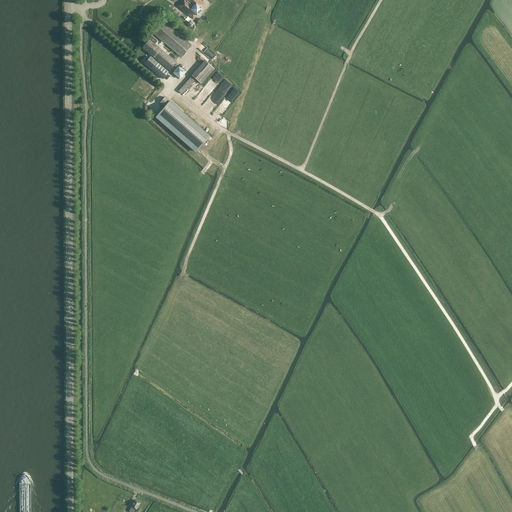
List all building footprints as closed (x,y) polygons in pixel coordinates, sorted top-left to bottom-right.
[(202,9),(206,5),(199,0),(183,0),(178,6),(193,19),(196,16),(197,16),(203,9),(202,9)] [(154,34),(181,57),(191,45),(164,22),(154,34)] [(170,70),(176,63),(149,40),(142,48),(153,56),(155,58),(170,70)] [(212,60),(216,55),(207,46),(202,51),(212,60)] [(141,60),(144,63),(150,56),(148,54),(141,60)] [(155,58),(153,56),(151,58),(146,64),(164,79),(169,73),(153,60),(155,58)] [(205,60),(192,75),(202,83),(215,68),(205,60)] [(178,65),(173,73),(181,78),(186,71),(178,65)] [(208,96),(224,75),(218,71),(202,92),(208,96)] [(188,87),(189,87),(196,79),(192,76),(187,81),(185,84),(179,91),(182,94),(188,87)] [(197,82),(191,92),(196,96),(203,87),(197,82)] [(208,116),(223,94),(220,92),(219,95),(215,92),(213,96),(214,97),(213,99),(210,97),(201,110),(208,116)] [(165,107),(156,117),(196,152),(209,136),(165,97),(160,103),(165,107)] [(136,509),(139,503),(134,500),(131,506),(136,509)]
